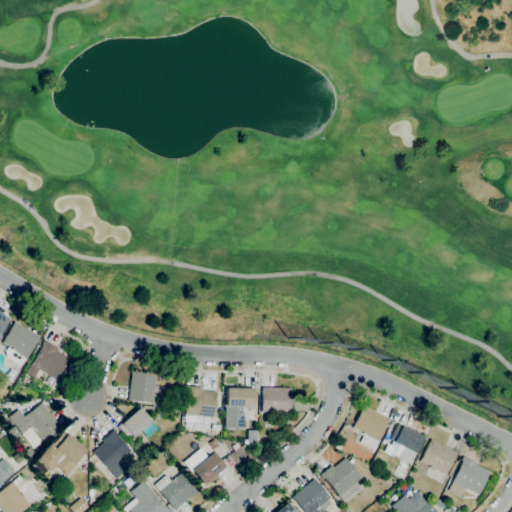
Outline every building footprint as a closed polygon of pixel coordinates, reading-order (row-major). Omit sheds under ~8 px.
[(0,311),(2,313),(1,315),(8,319),(0,333),(0,311)] [(5,352),(8,347),(1,343),(14,322),(39,337),(25,360),(24,359),(19,366),(6,358),(5,352)] [(55,380),(38,370),(33,378),(25,373),(30,365),(42,345),(41,344),(43,340),(57,348),(56,350),(68,358),(55,380)] [(152,403),(128,400),(131,371),(155,374),(154,386),(161,387),(159,401),(152,400),(152,403)] [(213,417),(184,414),(187,392),(185,392),(186,386),(202,388),(202,390),(216,392),(213,417)] [(290,413),(261,412),(261,387),(290,388),(290,413)] [(243,429),(224,428),(225,406),(226,406),(226,388),(244,388),(255,388),(255,408),(250,408),(250,407),(238,407),(238,413),(243,413),(243,429)] [(40,442),(30,430),(29,429),(21,435),(7,417),(17,409),(23,417),(41,403),(49,413),(50,413),(53,416),(52,417),(60,427),(40,442)] [(374,450),(359,442),(363,434),(351,428),(362,406),(389,419),(378,440),(379,441),(374,450)] [(129,440),(117,427),(120,424),(139,408),(157,429),(147,438),(141,431),(133,438),(132,437),(129,440)] [(409,463),(397,457),(398,456),(392,453),(390,456),(383,452),(397,424),(408,429),(408,427),(417,432),(416,434),(423,437),(415,453),(414,453),(409,463)] [(14,439),(8,431),(13,427),(19,435),(14,439)] [(255,443),(247,443),(247,430),(256,431),(255,443)] [(51,472),(37,460),(52,443),(53,443),(63,431),(72,438),(73,437),(80,443),(79,445),(85,450),(74,463),(75,464),(66,475),(55,466),(51,472)] [(115,478),(92,452),(103,442),(101,440),(111,431),(130,452),(122,460),(128,467),(115,478)] [(212,450),(208,443),(214,439),(218,445),(212,450)] [(445,475),(419,462),(430,439),(456,452),(445,475)] [(30,460),(23,452),(29,447),(36,455),(30,460)] [(203,484),(192,470),(210,455),(211,455),(214,453),(225,467),(217,474),(218,475),(210,481),(209,479),(203,484)] [(460,498),(447,492),(462,461),(460,460),(463,456),(477,463),(475,466),(489,472),(477,495),(464,489),(460,498)] [(0,459),(2,458),(13,472),(4,480),(4,479),(0,482),(0,459)] [(338,496),(324,478),(323,479),(319,475),(331,465),(333,467),(344,458),(361,477),(338,496)] [(376,467),(370,464),(373,459),(378,462),(376,467)] [(450,476),(448,475),(455,461),(457,462),(450,476)] [(174,510),(159,492),(158,492),(153,486),(165,475),(170,481),(180,473),(196,492),(174,510)] [(20,511),(3,511),(0,508),(0,490),(11,482),(18,476),(27,487),(20,493),(23,496),(22,496),(29,505),(20,511)] [(302,511),(291,498),(313,479),(329,498),(318,507),(322,511),(302,511)] [(129,511),(124,506),(134,498),(129,492),(142,481),(151,491),(150,492),(167,511),(129,511)] [(393,511),(389,507),(403,495),(415,510),(426,501),(434,511),(393,511)] [(443,509),(431,504),(434,498),(436,499),(445,503),(443,509)] [(275,511),(287,502),(294,511),(275,511)]
